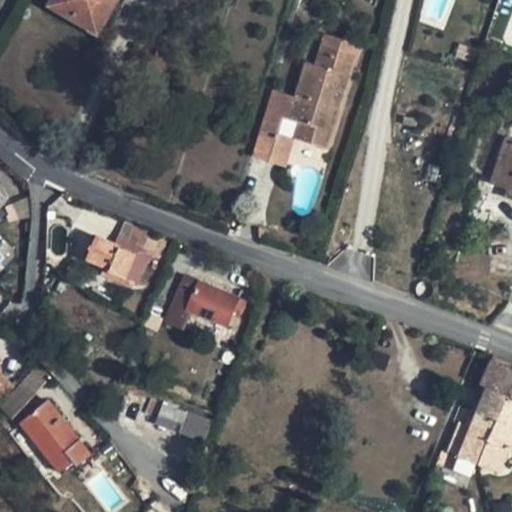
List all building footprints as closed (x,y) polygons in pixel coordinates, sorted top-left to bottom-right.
[(112,0),(57,0),(55,4),(97,28),(112,0)] [(360,46),(326,36),(324,44),(357,55),(360,46)] [(357,55),(324,44),(318,64),(307,61),(297,96),(273,90),(261,128),(296,139),(329,149),(357,55)] [(296,139),(261,128),(253,157),(288,167),(296,139)] [(511,139),(506,137),(492,181),(510,187),(507,197),(511,198),(511,139)] [(128,242),(149,252),(156,236),(135,226),(128,242)] [(171,243),(156,236),(149,252),(155,255),(160,260),(163,261),(171,243)] [(115,244),(96,237),(88,257),(107,264),(105,269),(136,281),(145,260),(155,255),(149,252),(128,242),(118,238),(115,244)] [(136,281),(105,269),(102,276),(133,288),(136,281)] [(199,281),(187,275),(167,322),(184,329),(192,311),(228,326),(233,315),(239,298),(199,281)] [(247,301),(239,298),(233,315),(240,318),(247,301)] [(481,386),(487,388),(508,395),(511,396),(511,367),(492,361),(481,386)] [(44,381),(34,369),(20,383),(32,394),(44,381)] [(0,401),(15,388),(0,370),(0,401)] [(32,394),(20,383),(2,403),(10,411),(18,404),(21,407),(32,394)] [(508,395),(487,388),(478,411),(498,418),(508,395)] [(511,446),(511,396),(508,395),(498,418),(479,463),(481,464),(499,471),(508,447),(511,448),(511,446)] [(93,453),(49,400),(22,423),(61,472),(76,460),(79,464),(93,453)] [(155,426),(206,439),(212,416),(161,403),(155,426)] [(478,411),(472,409),(466,425),(471,427),(478,411)] [(498,418),(478,411),(471,427),(466,425),(461,423),(449,451),(460,455),(479,463),(498,418)] [(479,463),(460,455),(454,469),(473,477),(479,463)]
